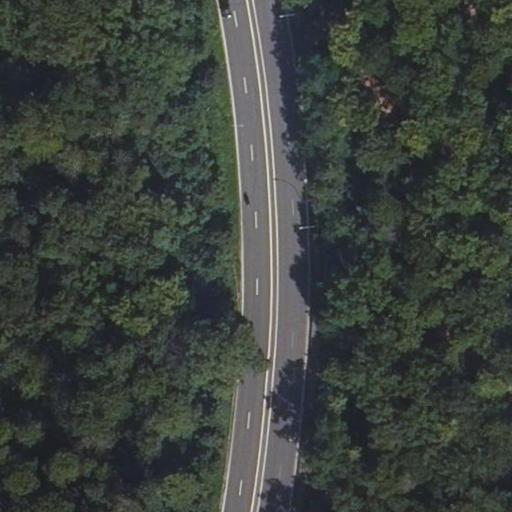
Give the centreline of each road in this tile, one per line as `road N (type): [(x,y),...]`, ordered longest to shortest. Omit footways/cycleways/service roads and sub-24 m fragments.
road 1 (primary): [(225,0),(250,189),(252,311),(222,511)]
road 2 (track): [(149,0),(180,274),(150,511)]
road 3 (primary): [(263,511),(287,313),(285,187),(261,0)]
road 4 (track): [(0,99),(27,178),(39,248),(49,461),(42,511)]
